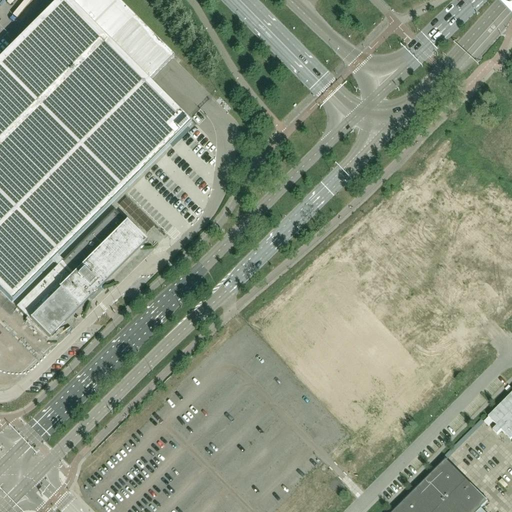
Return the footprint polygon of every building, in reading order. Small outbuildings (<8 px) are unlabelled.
[(63,261),(59,257),(191,125),(149,82),(174,57),(117,0),(58,0),(0,58),(0,291),(12,303),(53,262),(57,266),(63,261)] [(154,88),(164,97),(174,85),(164,77),(154,88)] [(191,104),(181,115),(186,120),(197,109),(191,104)] [(169,154),(142,178),(164,202),(168,198),(177,209),(208,180),(201,172),(188,183),(171,164),(176,161),(169,154)] [(17,307),(44,333),(49,338),(89,298),(90,299),(100,290),(99,288),(145,240),(127,221),(126,222),(114,211),(17,307)] [(511,394),(484,423),(488,427),(493,422),(497,427),(493,431),(497,436),(501,431),(510,440),(511,438),(511,394)] [(496,511),(497,511),(496,511),(495,511),(494,511),(483,511),(480,509),(487,502),(445,460),(393,511),(496,511)]
